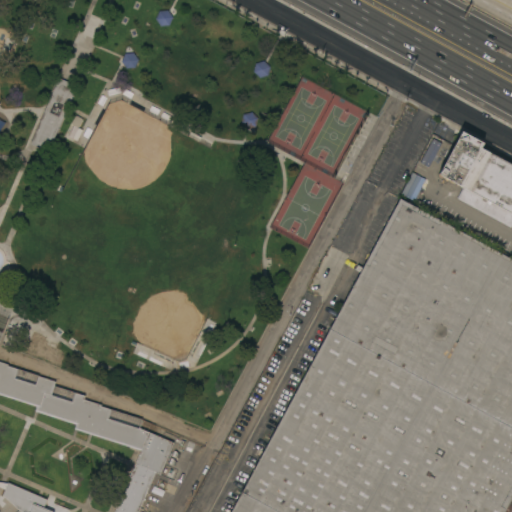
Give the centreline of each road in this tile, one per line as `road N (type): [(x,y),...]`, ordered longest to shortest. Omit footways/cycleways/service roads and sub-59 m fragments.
road 1 (tertiary): [(250,0),(511,139)]
road 2 (motorway): [(327,0),(511,100)]
